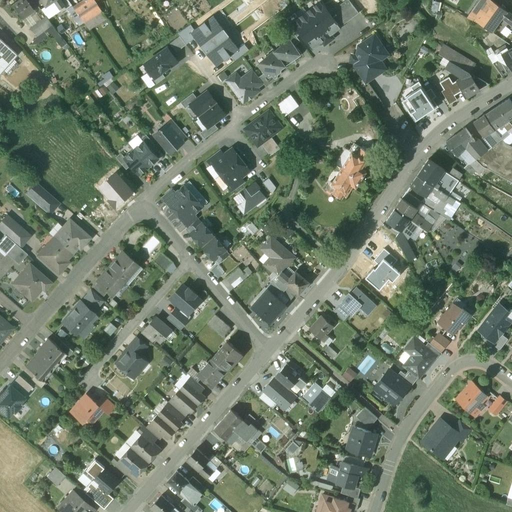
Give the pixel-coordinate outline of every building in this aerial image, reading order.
[(25,0),(19,0),(12,5),(22,19),(29,14),(31,16),(35,13),(33,11),(33,10),(25,0)] [(66,9),(59,0),(37,0),(40,4),(43,2),(46,6),(54,1),(61,12),(64,10),(66,9)] [(85,0),(73,8),(84,23),(102,12),(95,2),(94,0),(85,0)] [(349,0),(345,0),(333,10),(338,15),(333,19),(340,27),(359,13),(349,0)] [(490,0),(480,0),(478,4),(468,19),(477,22),(492,1),(490,0)] [(333,19),(320,1),(307,12),(322,31),(324,30),(327,30),(330,34),(340,27),(333,19)] [(506,11),(492,1),(477,22),(490,32),(496,25),(502,16),(506,11)] [(511,15),(506,11),(502,16),(506,19),(506,20),(511,25),(511,15)] [(61,12),(48,20),(51,24),(55,29),(61,25),(58,22),(65,17),(62,13),(61,12)] [(322,31),(307,12),(294,22),(293,22),(301,33),(313,48),(322,40),(319,36),(320,33),(322,31)] [(205,48),(226,33),(213,16),(195,30),(191,33),(194,37),(201,46),(202,45),(205,48)] [(46,17),(30,29),(35,36),(51,24),(48,20),(46,17)] [(301,33),(293,22),(294,22),(292,19),(286,23),(289,27),(296,36),(301,33)] [(178,34),(180,36),(186,44),(194,37),(191,33),(195,30),(191,24),(178,34)] [(66,31),(61,25),(55,29),(64,41),(68,38),(64,33),(66,31)] [(296,36),(289,27),(283,31),(287,37),(288,36),(295,45),(300,41),(296,36)] [(238,49),(226,33),(205,48),(208,52),(206,53),(216,66),(230,55),(238,49)] [(180,36),(170,43),(177,52),(186,44),(180,36)] [(295,45),(288,36),(287,37),(279,43),(281,45),(274,50),(286,65),(290,62),(291,62),(295,59),(294,59),(296,57),(297,58),(302,54),(298,48),(297,48),(295,45)] [(373,36),(359,45),(355,65),(366,82),(381,71),(375,63),(378,51),(382,49),(373,36)] [(0,73),(17,55),(0,39),(0,73)] [(238,49),(230,55),(235,61),(249,50),(245,44),(238,49)] [(168,48),(145,64),(154,77),(155,78),(162,72),(177,61),(168,48)] [(511,48),(508,51),(507,49),(501,52),(502,55),(511,71),(511,70),(511,48)] [(286,65),(274,50),(266,56),(268,58),(259,65),(264,72),(268,77),(272,75),(275,78),(277,77),(278,74),(281,71),(281,68),(286,65)] [(499,59),(494,52),(488,56),(493,63),(499,59)] [(475,65),(455,53),(450,62),(471,74),(475,65)] [(508,73),(499,59),(493,63),(502,77),(508,73)] [(471,74),(450,62),(446,68),(463,78),(471,74)] [(258,77),(253,70),(246,75),(247,76),(248,75),(257,87),(263,83),(258,77)] [(162,72),(155,78),(154,77),(151,80),(155,85),(165,77),(162,72)] [(264,72),(258,77),(263,83),(265,85),(275,78),(272,75),(268,77),(264,72)] [(257,87),(248,75),(247,76),(241,80),(236,73),(227,80),(244,102),(259,90),(257,87)] [(480,90),(471,74),(463,78),(458,81),(464,91),(467,97),(468,97),(479,90),(480,90)] [(489,85),(471,74),(480,90),(479,90),(480,91),(489,85)] [(455,96),(464,91),(458,81),(453,84),(449,78),(439,84),(444,91),(449,87),(455,96)] [(425,93),(418,82),(410,88),(413,92),(405,97),(411,105),(406,108),(415,122),(428,113),(434,108),(430,102),(436,97),(430,89),(425,93)] [(455,96),(449,87),(444,91),(442,92),(450,105),(457,101),(455,96)] [(197,98),(190,104),(199,116),(216,103),(207,91),(197,98)] [(193,93),(181,102),(185,108),(190,104),(197,98),(193,93)] [(290,94),(276,105),(284,116),(299,105),(290,94)] [(511,104),(509,99),(498,107),(508,121),(511,118),(511,104)] [(216,103),(199,116),(208,127),(208,128),(214,123),(226,114),(216,103)] [(498,107),(485,116),(494,131),(502,126),(508,121),(498,107)] [(250,132),(248,134),(258,146),(261,143),(270,136),(276,132),(270,125),(270,122),(275,118),(269,111),(249,125),(250,127),(251,130),(250,132)] [(485,116),(474,123),(484,138),(487,135),(494,131),(485,116)] [(172,119),(168,123),(182,140),(186,136),(172,119)] [(511,126),(508,121),(502,126),(508,132),(502,137),(509,144),(511,142),(511,141),(511,126)] [(182,140),(168,123),(160,129),(163,132),(156,138),(170,154),(184,142),(182,140)] [(208,128),(208,127),(200,133),(205,138),(218,128),(214,123),(208,128)] [(465,129),(456,137),(467,150),(475,143),(475,142),(465,129)] [(494,131),(487,135),(496,146),(502,140),(494,131)] [(155,145),(146,135),(141,139),(143,142),(144,141),(150,149),(155,145)] [(270,136),(261,143),(270,156),(280,149),(270,136)] [(467,150),(456,137),(447,143),(457,157),(461,154),(467,150)] [(478,140),(475,142),(475,143),(467,150),(475,160),(487,152),(478,140)] [(496,146),(488,152),(487,152),(475,160),(482,167),(511,183),(511,147),(507,146),(502,140),(496,146)] [(150,149),(144,141),(143,142),(134,150),(149,167),(159,159),(150,149)] [(304,142),(296,150),(300,154),(307,145),(304,142)] [(371,153),(355,143),(351,150),(353,151),(342,167),(361,179),(366,171),(364,169),(372,157),(369,156),(371,153)] [(316,150),(307,145),(300,154),(304,158),(303,160),(308,163),(316,150)] [(224,155),(213,163),(213,164),(221,175),(241,159),(232,148),(224,155)] [(149,167),(134,150),(125,158),(124,158),(131,166),(139,176),(149,167)] [(220,150),(206,160),(211,166),(213,164),(213,163),(224,155),(220,150)] [(475,160),(467,150),(461,154),(465,158),(464,159),(470,164),(472,162),(475,160)] [(125,158),(121,153),(116,158),(126,170),(131,166),(124,158),(125,158)] [(241,159),(221,175),(229,185),(229,186),(241,177),(250,171),(241,159)] [(444,171),(429,160),(417,177),(437,190),(441,185),(436,182),(444,171)] [(361,179),(342,167),(334,182),(331,181),(327,188),(342,198),(344,195),(346,197),(351,189),(352,189),(354,185),(357,186),(361,179)] [(97,187),(116,208),(134,191),(116,170),(97,187)] [(241,177),(229,186),(229,185),(227,187),(231,193),(245,183),(241,177)] [(437,190),(417,177),(410,187),(426,198),(430,191),(434,194),(434,195),(441,201),(445,203),(445,202),(448,198),(437,190)] [(269,178),(263,183),(272,194),(276,188),(269,178)] [(452,178),(445,188),(452,192),(458,182),(452,178)] [(29,194),(41,205),(51,214),(60,203),(50,194),(38,183),(29,194)] [(255,183),(246,189),(246,188),(240,192),(241,193),(235,198),(246,212),(265,198),(258,189),(259,188),(255,183)] [(445,188),(441,185),(437,190),(448,198),(452,192),(445,188)] [(176,193),(166,202),(167,202),(175,212),(193,196),(184,186),(176,193)] [(172,189),(161,198),(166,203),(167,202),(166,202),(176,193),(172,189)] [(460,200),(453,195),(451,199),(458,204),(460,200)] [(193,196),(175,212),(184,222),(184,223),(194,214),(202,207),(193,196)] [(417,209),(402,199),(395,210),(410,221),(413,216),(417,209)] [(441,201),(434,212),(436,213),(440,216),(447,204),(445,202),(445,203),(441,201)] [(410,221),(395,210),(386,221),(402,232),(410,221)] [(194,214),(184,223),(184,222),(183,223),(188,228),(197,220),(198,219),(194,214)] [(417,219),(413,216),(410,221),(427,233),(432,226),(419,217),(417,219)] [(0,224),(0,230),(10,239),(19,228),(7,217),(0,224)] [(70,220),(54,238),(72,254),(83,242),(86,244),(91,239),(70,220)] [(188,228),(187,229),(191,233),(201,224),(197,220),(188,228)] [(191,233),(190,234),(202,247),(215,236),(210,229),(208,229),(206,230),(201,224),(191,233)] [(458,270),(482,247),(458,224),(435,247),(458,270)] [(29,237),(19,228),(10,239),(15,243),(20,247),(29,237)] [(290,228),(282,233),(285,238),(293,232),(290,228)] [(0,250),(5,255),(7,253),(15,243),(5,235),(0,240),(0,250)] [(215,236),(202,247),(214,261),(214,260),(225,251),(226,250),(221,244),(221,242),(215,236)] [(270,236),(261,248),(272,257),(265,265),(275,273),(278,269),(281,265),(291,254),(270,236)] [(72,254),(54,238),(38,256),(59,274),(64,268),(62,266),(72,254)] [(416,258),(406,239),(399,243),(409,262),(416,258)] [(20,247),(15,243),(7,253),(19,263),(27,254),(20,247)] [(247,251),(242,245),(237,249),(242,255),(247,251)] [(384,250),(373,261),(378,265),(384,259),(392,266),(397,261),(384,250)] [(160,251),(152,260),(165,271),(172,262),(160,251)] [(225,251),(214,260),(218,265),(229,256),(225,251)] [(125,253),(119,260),(117,258),(108,268),(124,282),(139,265),(125,253)] [(291,254),(281,265),(285,269),(290,263),(294,266),(299,261),(291,254)] [(374,268),(366,277),(379,289),(388,279),(393,283),(400,274),(392,266),(384,259),(378,265),(375,269),(374,268)] [(51,283),(29,264),(12,283),(31,300),(42,288),(44,290),(51,283)] [(223,275),(216,267),(211,271),(218,279),(223,275)] [(108,268),(97,281),(109,291),(113,294),(124,282),(108,268)] [(239,268),(226,278),(230,284),(239,276),(239,275),(242,272),(239,268)] [(242,272),(239,275),(239,276),(242,280),(250,273),(246,269),(242,272)] [(297,272),(291,278),(283,272),(278,269),(275,273),(287,284),(298,293),(299,294),(309,283),(304,278),(306,276),(300,271),(299,273),(297,272)] [(239,276),(230,284),(234,288),(243,281),(242,280),(239,276)] [(109,291),(98,281),(93,287),(104,297),(109,291)] [(281,291),(273,281),(267,288),(268,289),(270,291),(271,291),(277,296),(281,291)] [(298,293),(287,284),(281,291),(291,302),(298,293)] [(188,290),(183,285),(170,300),(182,309),(188,315),(201,301),(195,296),(196,295),(189,289),(188,290)] [(268,289),(251,307),(270,324),(287,305),(277,296),(271,291),(270,291),(268,289)] [(376,307),(357,289),(341,305),(351,315),(361,305),(369,313),(368,314),(368,315),(376,307)] [(104,301),(91,290),(81,302),(94,312),(104,301)] [(81,301),(63,321),(77,333),(95,313),(94,312),(81,302),(81,301)] [(453,304),(440,320),(447,325),(446,327),(453,333),(460,323),(462,325),(470,315),(462,309),(460,311),(453,304)] [(499,304),(478,330),(482,332),(486,335),(486,336),(494,342),(501,334),(510,323),(503,318),(508,311),(499,304)] [(191,317),(188,315),(182,309),(179,312),(177,309),(168,319),(179,330),(191,317)] [(231,329),(215,315),(207,324),(223,338),(231,329)] [(321,316),(309,329),(324,343),(328,338),(326,335),(333,327),(321,316)] [(155,317),(146,328),(156,337),(155,337),(161,342),(171,330),(155,317)] [(0,341),(11,329),(0,318),(0,341)] [(156,337),(146,328),(141,333),(151,342),(155,337),(156,337)] [(438,334),(430,344),(432,345),(440,352),(448,342),(438,334)] [(508,339),(501,334),(494,342),(492,344),(499,350),(508,339)] [(358,336),(353,341),(360,348),(365,342),(358,336)] [(49,337),(24,365),(35,374),(41,379),(42,379),(65,352),(59,347),(49,337)] [(147,347),(137,338),(128,347),(139,356),(147,347)] [(414,339),(405,349),(412,355),(404,365),(409,369),(419,377),(435,357),(436,356),(428,350),(424,347),(414,339)] [(227,341),(212,358),(226,371),(232,365),(233,366),(242,354),(227,341)] [(73,351),(63,343),(59,347),(65,352),(69,356),(73,351)] [(337,354),(327,345),(322,350),(332,359),(337,354)] [(432,345),(428,350),(436,356),(435,357),(438,359),(442,353),(440,352),(432,345)] [(139,356),(128,347),(128,348),(129,349),(117,363),(127,372),(129,371),(135,376),(147,362),(139,356)] [(199,373),(199,374),(202,377),(213,386),(226,371),(212,358),(199,373)] [(300,376),(287,364),(275,377),(294,394),(297,393),(300,389),(300,387),(297,384),(302,379),(300,377),(300,376)] [(199,373),(192,367),(187,373),(191,377),(196,381),(197,382),(202,377),(199,374),(199,373)] [(351,381),(357,373),(348,367),(342,376),(351,381)] [(397,375),(389,369),(374,387),(395,404),(400,398),(399,397),(399,395),(400,393),(402,392),(403,391),(404,392),(409,386),(397,375)] [(405,374),(401,371),(397,375),(409,386),(411,387),(419,377),(409,369),(405,374)] [(41,379),(35,374),(31,379),(41,388),(46,383),(42,379),(41,379)] [(19,375),(10,385),(24,397),(32,387),(19,375)] [(200,393),(192,386),(196,381),(191,377),(180,389),(198,405),(205,397),(201,393),(200,392),(200,393)] [(275,377),(264,391),(281,406),(286,401),(289,403),(296,395),(294,394),(275,377)] [(302,389),(307,383),(302,379),(297,384),(300,387),(302,389)] [(197,382),(196,381),(192,386),(200,393),(200,392),(201,393),(204,389),(197,382)] [(24,397),(10,385),(0,396),(0,410),(9,418),(26,399),(24,397)] [(470,388),(468,386),(457,399),(475,415),(480,410),(476,407),(486,396),(475,386),(474,388),(470,388)] [(198,405),(180,389),(169,402),(174,406),(178,401),(188,411),(189,412),(191,413),(198,405)] [(264,391),(259,398),(272,409),(278,403),(264,391)] [(320,391),(311,401),(316,406),(326,396),(320,391)] [(86,395),(72,411),(83,421),(87,417),(98,405),(86,395)] [(113,407),(103,397),(98,403),(109,412),(113,407)] [(500,397),(489,410),(496,415),(506,401),(500,397)] [(188,411),(178,401),(174,406),(185,416),(189,412),(188,411)] [(181,421),(169,411),(174,406),(169,402),(158,415),(176,430),(183,422),(181,421),(181,420),(181,421)] [(98,405),(87,417),(92,422),(103,410),(98,405)] [(185,416),(174,406),(169,411),(181,421),(181,420),(181,421),(185,416)] [(378,419),(365,407),(357,416),(370,428),(378,419)] [(230,410),(222,419),(235,431),(239,426),(243,421),(230,410)] [(176,430),(158,415),(146,427),(151,432),(155,427),(164,435),(168,439),(176,430)] [(222,419),(213,429),(227,440),(230,436),(235,431),(222,419)] [(453,429),(441,420),(431,433),(430,432),(423,442),(431,448),(431,449),(433,451),(434,450),(440,455),(450,443),(452,445),(458,438),(461,435),(453,429)] [(471,429),(460,420),(453,429),(461,435),(458,438),(462,441),(471,429)] [(244,430),(240,435),(247,441),(257,430),(250,424),(244,430)] [(146,427),(144,426),(139,431),(153,443),(158,437),(151,432),(146,427)] [(244,430),(239,426),(235,431),(240,435),(244,430)] [(164,435),(155,427),(151,432),(158,437),(160,439),(164,435)] [(376,434),(354,427),(348,449),(369,456),(376,434)] [(257,430),(247,441),(261,454),(267,447),(258,439),(262,434),(257,430)] [(153,443),(139,431),(138,432),(142,436),(132,448),(148,462),(160,449),(153,443)] [(240,435),(235,431),(230,436),(242,446),(247,441),(240,435)] [(242,446),(230,436),(227,440),(239,451),(242,446)] [(293,443),(286,450),(291,454),(297,447),(293,443)] [(148,462),(132,448),(121,460),(118,457),(117,457),(131,469),(137,475),(148,462)] [(208,460),(197,449),(186,460),(207,478),(212,472),(204,464),(208,460)] [(131,469),(117,457),(112,463),(125,475),(131,469)] [(368,468),(343,461),(340,469),(332,467),(328,480),(336,482),(336,483),(343,485),(353,488),(353,487),(356,478),(364,480),(368,468)] [(56,468),(47,477),(57,486),(66,476),(56,468)] [(119,482),(104,468),(95,479),(100,484),(98,486),(108,494),(119,482)] [(188,481),(176,471),(167,482),(184,497),(194,505),(195,504),(193,502),(201,493),(197,490),(188,481)] [(201,485),(192,477),(188,481),(197,490),(201,485)] [(283,489),(292,496),(299,486),(290,479),(283,489)] [(353,488),(343,485),(341,493),(348,495),(358,498),(360,489),(353,487),(353,488)] [(92,511),(95,510),(74,491),(58,509),(61,511),(92,511)] [(346,502),(322,494),(319,504),(321,504),(318,511),(351,511),(353,510),(345,507),(346,502)] [(168,511),(173,506),(161,495),(150,508),(154,511),(168,511)] [(358,498),(348,495),(346,502),(345,507),(353,510),(356,511),(360,499),(358,498)] [(194,505),(184,497),(180,501),(190,510),(194,505)]
